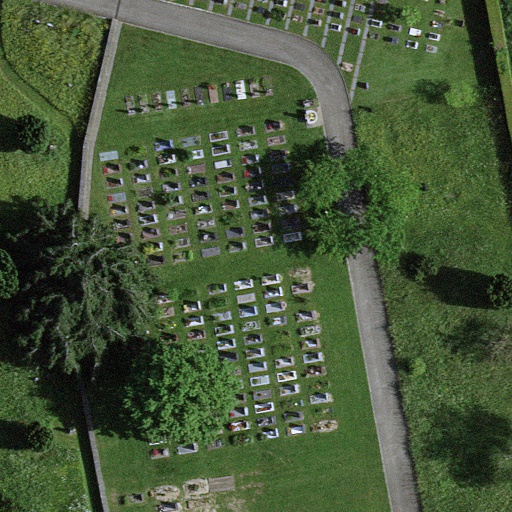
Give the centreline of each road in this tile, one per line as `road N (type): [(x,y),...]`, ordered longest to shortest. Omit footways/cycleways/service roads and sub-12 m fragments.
road 1 (track): [(52,0),(332,76),(408,511)]
road 2 (track): [(122,19),(87,151),(90,344),(114,511)]
